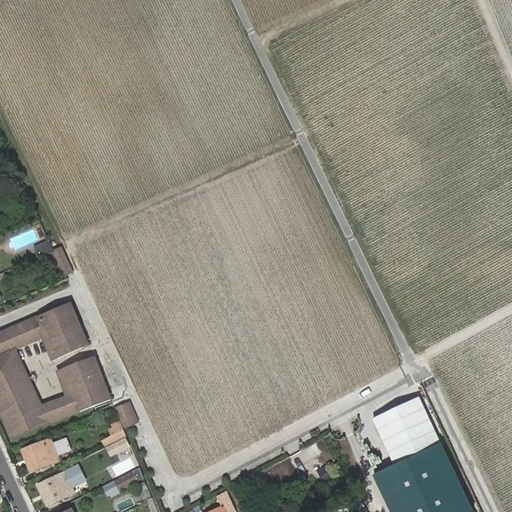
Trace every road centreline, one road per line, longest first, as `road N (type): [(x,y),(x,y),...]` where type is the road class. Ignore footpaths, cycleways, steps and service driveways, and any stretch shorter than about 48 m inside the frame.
road 1 (track): [(0,112),(66,245),(304,138),(414,369),(423,357)]
road 2 (track): [(304,138),(240,0)]
road 3 (track): [(441,511),(402,428),(354,443)]
